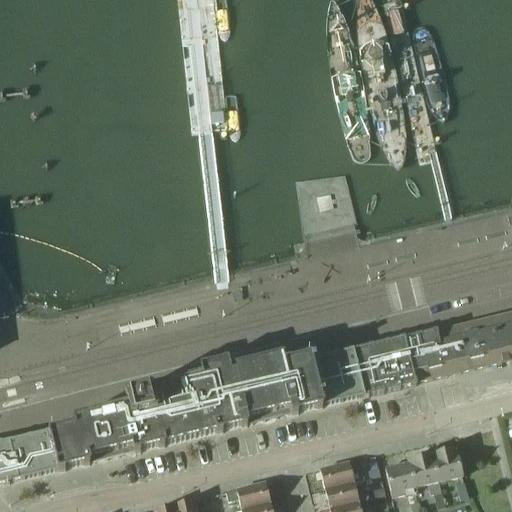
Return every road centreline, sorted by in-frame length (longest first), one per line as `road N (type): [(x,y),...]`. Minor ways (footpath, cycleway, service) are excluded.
road 1 (unclassified): [(511,271),(0,397)]
road 2 (residential): [(71,511),(445,418)]
